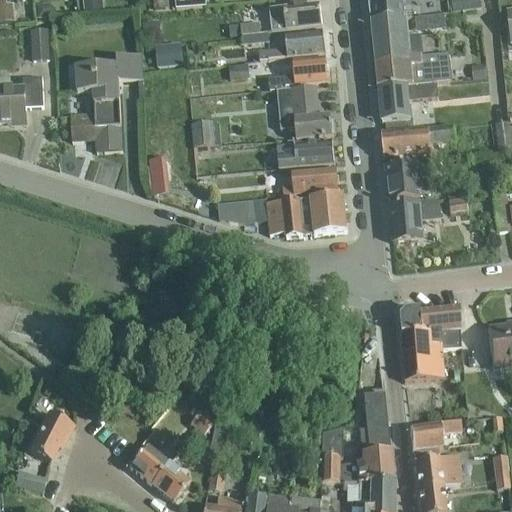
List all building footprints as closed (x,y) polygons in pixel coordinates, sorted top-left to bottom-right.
[(152,0),(153,12),(168,11),(167,0),(152,0)] [(174,0),(176,13),(206,10),(205,0),(174,0)] [(369,0),(372,27),(373,27),(404,24),(402,0),(369,0)] [(450,0),(452,13),(480,9),(478,0),(450,0)] [(0,25),(16,24),(14,3),(0,4),(0,25)] [(272,37),(321,32),(320,10),(269,15),(272,37)] [(404,24),(373,27),(377,67),(379,94),(436,88),(452,87),(449,60),(423,63),(422,49),(409,50),(407,24),(404,24)] [(242,40),(261,38),(260,28),(241,30),(242,40)] [(33,66),(50,65),(48,34),(31,35),(33,66)] [(261,38),(242,40),(242,48),(270,45),(269,37),(261,38)] [(286,54),(267,56),(259,57),(259,65),(284,63),(324,59),(322,37),(285,41),(286,54)] [(119,88),(143,86),(141,61),(116,63),(117,70),(76,72),(78,98),(94,97),(95,120),(71,121),(72,146),(96,145),(97,157),(122,156),(119,88)] [(269,96),(276,95),(295,93),(295,89),(327,86),(325,64),(292,67),(293,81),(268,83),(269,96)] [(485,68),(471,69),(473,85),(486,84),(485,68)] [(26,113),(44,112),(42,82),(23,83),(23,93),(0,93),(0,127),(13,127),(13,125),(26,124),(26,113)] [(436,88),(379,94),(383,129),(386,129),(387,139),(414,137),(413,125),(410,125),(408,107),(438,104),(436,88)] [(295,93),(276,95),(278,122),(279,135),(295,134),(296,146),(332,143),(330,122),(318,122),(318,118),(315,92),(295,93)] [(218,128),(191,130),(193,153),(216,150),(216,153),(221,152),(218,128)] [(496,130),(500,160),(511,158),(511,156),(508,129),(496,130)] [(414,137),(387,139),(383,139),(386,165),(432,160),(431,150),(455,147),(454,133),(414,137)] [(277,152),(279,174),(334,169),(333,147),(277,152)] [(211,182),(210,181),(228,180),(227,167),(208,168),(207,161),(194,161),(195,168),(196,183),(196,184),(211,182)] [(386,172),(390,206),(421,203),(418,169),(386,172)] [(283,200),(336,195),(335,175),(293,178),(294,189),(282,190),(283,200)] [(211,182),(196,184),(198,208),(212,207),(211,182)] [(492,199),(496,236),(509,235),(505,198),(492,199)] [(269,226),(267,226),(269,240),(285,238),(285,242),(302,241),(314,239),(314,240),(347,237),(342,200),(267,208),(269,226)] [(267,204),(254,206),(256,227),(267,226),(269,226),(267,208),(267,204)] [(254,206),(241,207),(243,228),(256,227),(254,206)] [(243,228),(241,207),(218,209),(219,224),(243,228)] [(421,227),(441,225),(439,207),(390,212),(394,248),(423,246),(421,227)] [(418,314),(398,316),(403,369),(404,386),(405,386),(443,383),(440,351),(454,350),(461,350),(458,311),(427,314),(418,314)] [(492,366),(511,363),(511,328),(487,332),(492,366)] [(343,485),(343,487),(393,487),(391,455),(383,398),(362,399),(367,457),(361,458),(362,467),(338,470),(338,463),(342,463),(342,434),(321,440),(321,463),(320,487),(338,487),(338,486),(343,485)] [(205,408),(198,420),(190,429),(203,440),(211,431),(215,420),(205,408)] [(49,418),(30,456),(50,466),(60,446),(64,448),(66,443),(69,437),(73,431),(49,418)] [(410,431),(413,454),(435,452),(443,451),(441,437),(461,435),(460,426),(410,431)] [(145,452),(129,472),(151,490),(167,470),(157,462),(148,454),(145,452)] [(417,494),(442,491),(459,489),(456,463),(439,465),(439,463),(436,464),(435,452),(413,454),(414,466),(417,494)] [(506,459),(493,461),(493,467),(495,476),(493,476),(495,486),(508,484),(507,475),(508,475),(506,465),(506,459)] [(211,468),(207,493),(221,495),(224,470),(211,468)] [(167,470),(151,490),(172,507),(189,487),(167,470)] [(18,476),(14,491),(41,498),(45,483),(18,476)] [(509,492),(508,484),(495,486),(496,494),(509,492)] [(392,511),(393,487),(343,487),(343,493),(346,493),(346,504),(358,504),(369,505),(369,511),(392,511)] [(444,511),(442,491),(417,494),(419,511),(444,511)] [(242,511),(264,511),(265,509),(289,511),(290,502),(267,499),(266,503),(244,500),(242,511)] [(319,506),(318,511),(327,511),(329,501),(320,500),(319,506)] [(203,511),(240,511),(242,505),(217,501),(216,511),(203,510),(203,511)] [(264,511),(318,511),(319,506),(290,502),(289,511),(265,509),(264,511)]
